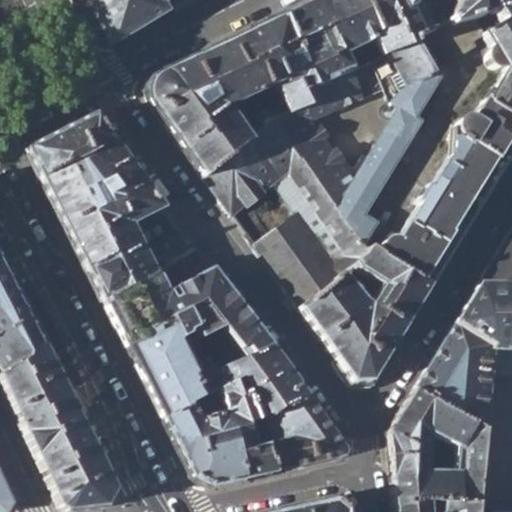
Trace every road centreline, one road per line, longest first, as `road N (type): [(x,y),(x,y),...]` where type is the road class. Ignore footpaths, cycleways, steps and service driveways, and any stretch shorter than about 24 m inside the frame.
road 1 (residential): [(359,431),(100,81)]
road 2 (secondary): [(0,176),(170,511)]
road 3 (residential): [(511,181),(359,431)]
road 4 (residential): [(100,81),(282,0)]
road 5 (residential): [(364,474),(203,511)]
